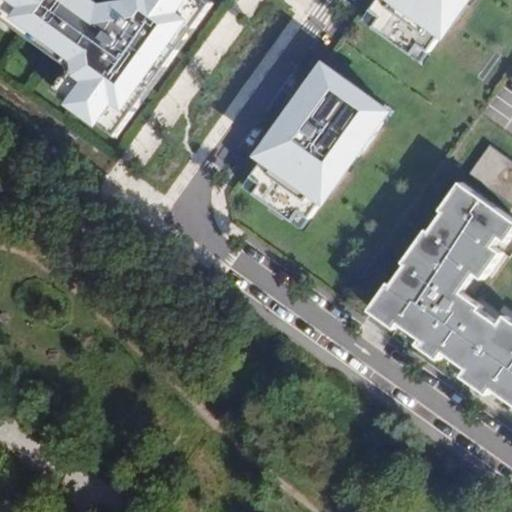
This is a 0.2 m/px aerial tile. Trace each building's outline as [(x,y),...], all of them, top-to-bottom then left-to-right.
[(196,31),(214,6),(205,0),(134,0),(131,5),(104,9),(90,0),(0,0),(0,19),(15,30),(21,22),(79,63),(80,76),(69,78),(66,78),(55,94),(118,139),(136,114),(128,108),(160,64),(168,70),(180,53),(172,47),(188,25),(196,31)] [(131,5),(134,0),(112,0),(110,0),(109,0),(90,0),(104,9),(131,5)] [(381,0),(372,13),(383,21),(376,31),(414,57),(420,47),(431,55),(467,4),(461,0),(381,0)] [(383,21),(372,13),(365,23),(376,31),(383,21)] [(21,22),(15,30),(73,71),(69,78),(80,76),(79,63),(21,22)] [(188,25),(172,47),(180,53),(196,31),(188,25)] [(420,47),(414,57),(425,65),(431,55),(420,47)] [(168,70),(160,64),(128,108),(136,114),(168,70)] [(329,69),(322,78),(333,86),(340,76),(329,69)] [(361,160),(386,124),(375,116),(382,107),(340,76),(333,86),(322,78),(297,113),(303,118),(285,142),(281,139),(253,179),(264,187),(257,197),(294,223),(301,214),(312,222),(348,171),(342,167),(352,153),(361,160)] [(393,115),(382,107),(375,116),(386,124),(393,115)] [(511,162),(492,148),(472,177),(511,205),(511,162)] [(264,187),(253,179),(246,189),(257,197),(264,187)] [(511,324),(507,321),(505,325),(485,312),(487,308),(466,296),(480,277),(487,282),(507,255),(498,249),(505,240),(511,245),(511,243),(511,218),(465,185),(445,213),(448,215),(434,234),(431,233),(374,313),(400,332),(402,329),(425,344),(423,347),(444,362),(449,354),(473,371),(467,378),(493,396),(498,390),(511,399),(511,324)] [(301,214),(294,223),(305,231),(312,222),(301,214)] [(402,329),(400,332),(423,347),(425,344),(402,329)]
